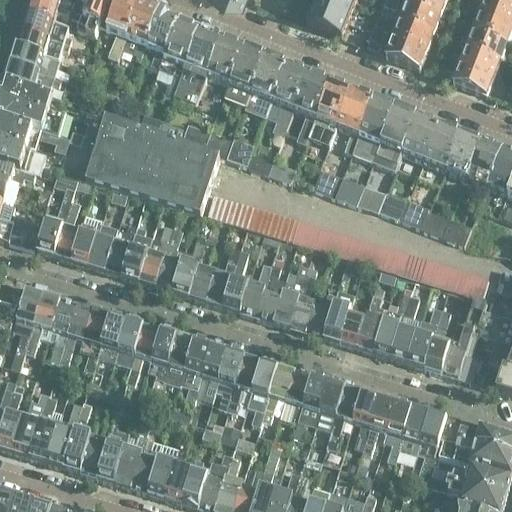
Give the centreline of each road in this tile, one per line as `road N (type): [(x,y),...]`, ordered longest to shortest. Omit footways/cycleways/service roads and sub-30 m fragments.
road 1 (residential): [(511,424),(0,262)]
road 2 (residential): [(511,139),(175,0)]
road 3 (residential): [(0,471),(130,511)]
